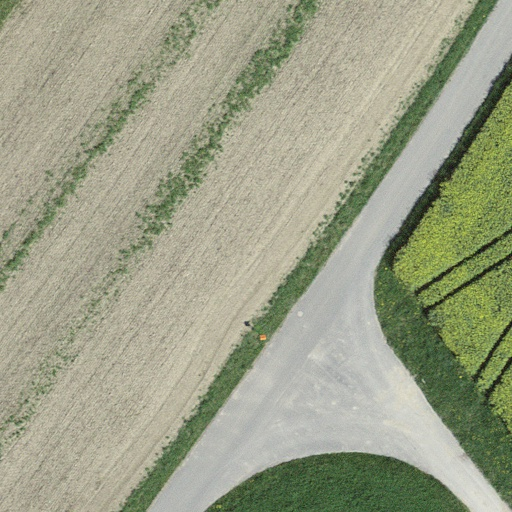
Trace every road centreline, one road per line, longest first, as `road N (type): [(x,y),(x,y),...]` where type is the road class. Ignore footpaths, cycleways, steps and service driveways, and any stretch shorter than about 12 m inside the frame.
road 1 (residential): [(511,16),(294,348),(172,511)]
road 2 (track): [(294,348),(424,443),(488,511)]
